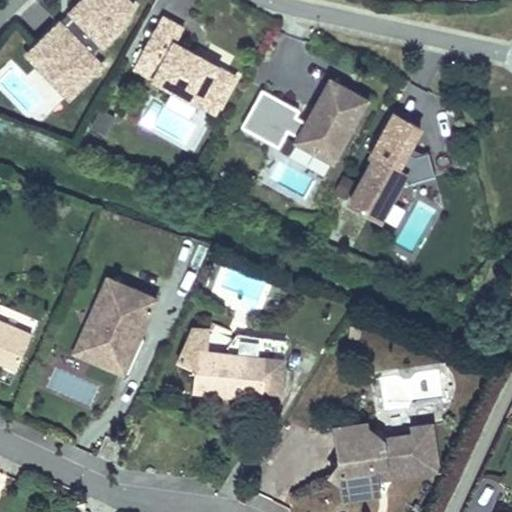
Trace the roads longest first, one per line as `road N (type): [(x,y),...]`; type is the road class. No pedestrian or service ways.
road 1 (residential): [(0,442),(131,501),(229,511)]
road 2 (residential): [(511,56),(292,0)]
